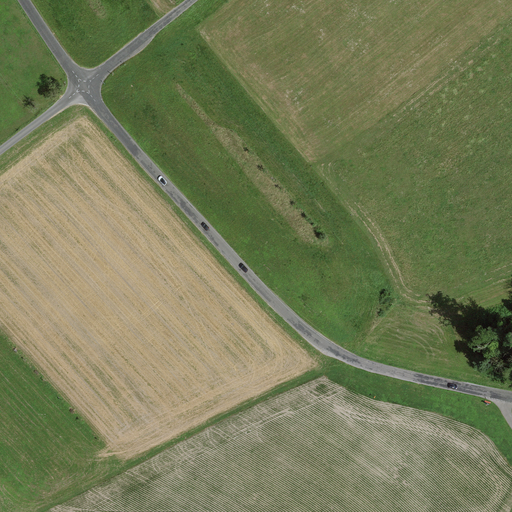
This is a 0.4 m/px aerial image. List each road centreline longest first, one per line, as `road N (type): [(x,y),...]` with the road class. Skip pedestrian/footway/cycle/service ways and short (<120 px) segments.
road 1 (unclassified): [(82,87),(315,338),(388,370),(511,397)]
road 2 (unclassified): [(190,0),(82,87)]
